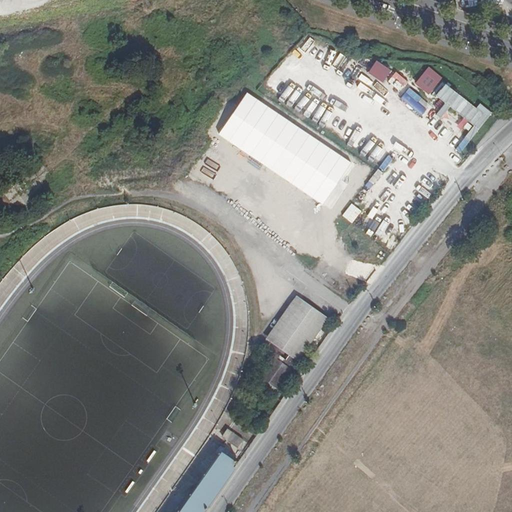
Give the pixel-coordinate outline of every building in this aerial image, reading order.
[(152,140),(143,129),(118,148),(127,159),(152,140)] [(267,340),(272,343),(302,300),(297,296),(267,340)] [(302,300),(272,343),(297,362),(328,318),(302,300)] [(280,357),(278,360),(274,357),(260,377),(265,380),(260,387),(272,395),(277,389),(278,390),(292,370),(283,363),(285,360),(280,357)] [(243,441),(227,430),(221,437),(238,448),(243,441)] [(203,511),(240,461),(220,447),(216,454),(219,456),(190,497),(187,495),(179,507),(181,509),(179,511),(203,511)]
